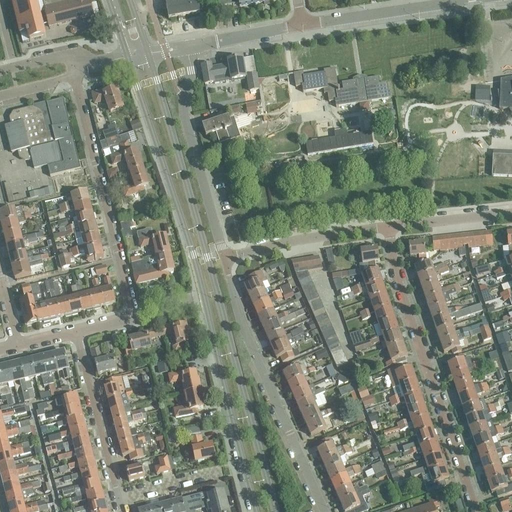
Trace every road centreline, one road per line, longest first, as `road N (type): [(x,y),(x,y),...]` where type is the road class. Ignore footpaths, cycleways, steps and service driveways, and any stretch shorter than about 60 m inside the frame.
road 1 (secondary): [(276,511),(148,53)]
road 2 (secondary): [(127,57),(193,256),(256,511)]
road 3 (residential): [(73,77),(134,317),(74,332)]
road 4 (residential): [(477,511),(390,263),(387,227)]
road 5 (residential): [(324,511),(239,320),(223,258)]
road 6 (residential): [(223,258),(183,106),(186,47)]
road 7 (residential): [(74,332),(117,498)]
road 8 (residential): [(303,26),(471,0)]
road 9 (residential): [(223,258),(387,227)]
road 10 (residential): [(387,227),(511,215)]
